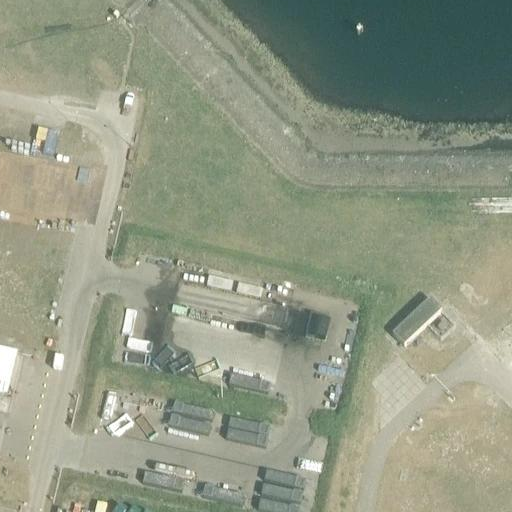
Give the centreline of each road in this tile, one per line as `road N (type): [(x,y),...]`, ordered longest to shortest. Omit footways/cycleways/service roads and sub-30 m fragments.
road 1 (unknown): [(50,416),(259,458),(285,453),(297,440),(299,381),(134,289)]
road 2 (unknown): [(511,371),(477,353),(401,392),(366,511)]
